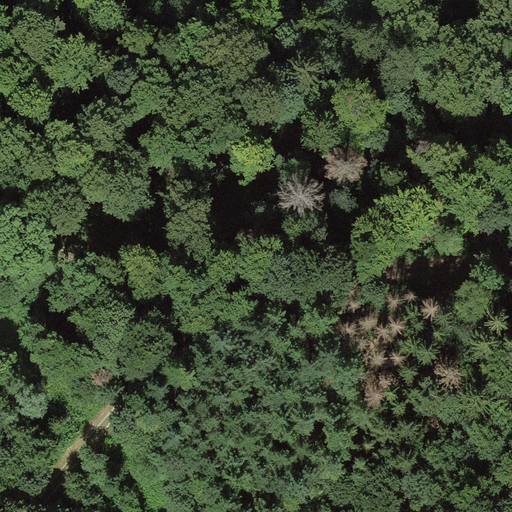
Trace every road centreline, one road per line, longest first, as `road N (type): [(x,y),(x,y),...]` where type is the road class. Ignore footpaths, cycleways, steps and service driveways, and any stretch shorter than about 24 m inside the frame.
road 1 (track): [(29,511),(170,356),(277,297),(418,266),(511,264)]
road 2 (track): [(344,0),(125,34),(49,69),(0,118)]
